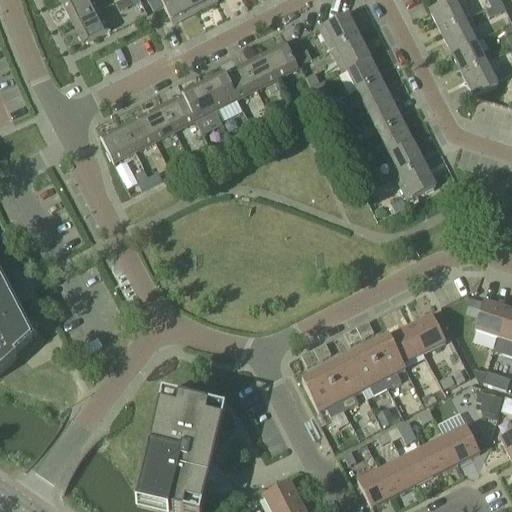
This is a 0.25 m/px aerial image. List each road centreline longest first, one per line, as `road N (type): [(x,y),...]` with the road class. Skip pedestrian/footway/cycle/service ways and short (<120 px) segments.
road 1 (residential): [(325,0),(66,117)]
road 2 (residential): [(511,264),(484,256),(433,263),(258,353)]
road 3 (residential): [(163,324),(66,117)]
road 4 (residential): [(27,505),(163,324)]
road 5 (residential): [(511,157),(451,131),(378,0)]
road 6 (residential): [(348,511),(305,454),(258,353)]
road 7 (residential): [(66,117),(40,76),(11,0)]
